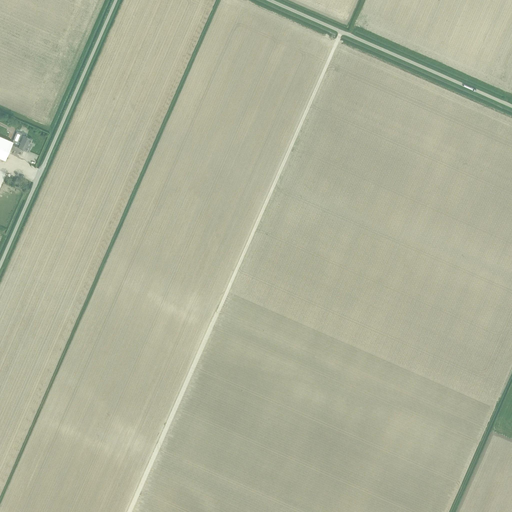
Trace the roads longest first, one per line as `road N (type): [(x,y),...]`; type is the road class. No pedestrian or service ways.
road 1 (unclassified): [(0,273),(119,0)]
road 2 (unclassified): [(511,103),(274,0)]
